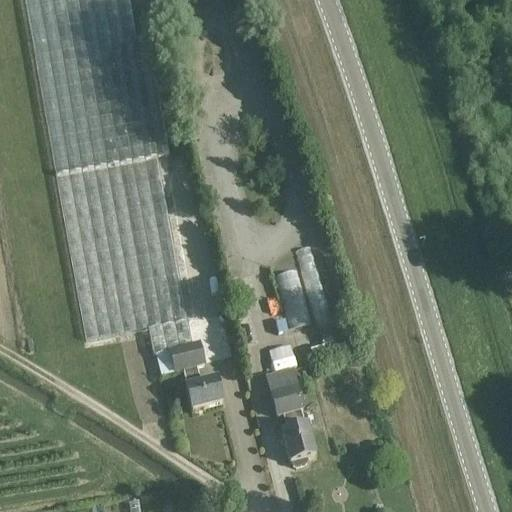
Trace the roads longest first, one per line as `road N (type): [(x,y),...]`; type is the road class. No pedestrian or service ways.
road 1 (tertiary): [(479,511),(323,0)]
road 2 (track): [(244,505),(0,350)]
